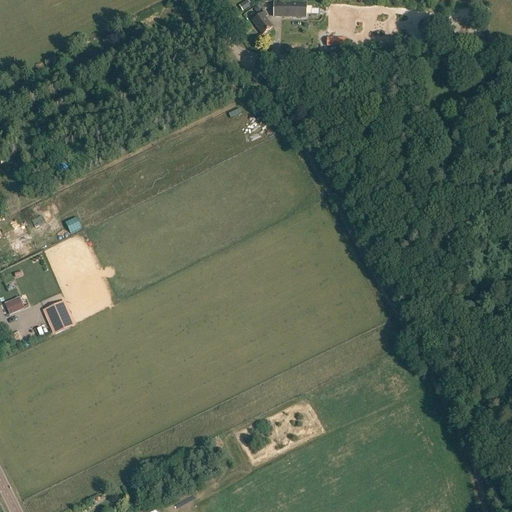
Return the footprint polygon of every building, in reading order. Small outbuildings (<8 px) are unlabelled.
[(248,1),(239,7),(243,12),(251,6),(248,1)] [(274,4),(274,18),(307,19),(307,4),(274,4)] [(264,11),(251,21),(262,36),(273,27),(266,18),(268,16),(264,11)] [(337,43),(322,43),(322,51),(337,51),(337,43)] [(21,311),(16,300),(5,304),(10,315),(21,311)] [(64,304),(45,312),(55,334),(74,326),(64,304)]
